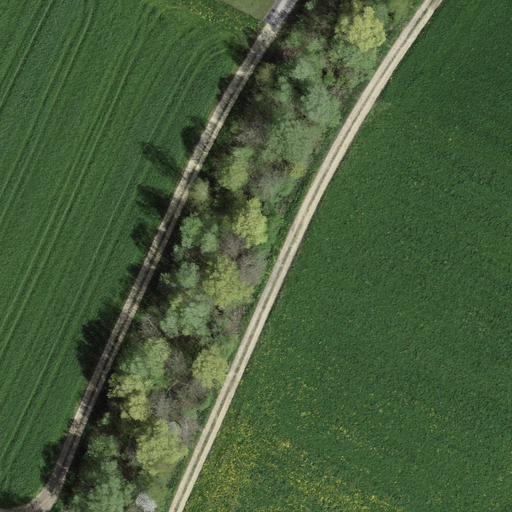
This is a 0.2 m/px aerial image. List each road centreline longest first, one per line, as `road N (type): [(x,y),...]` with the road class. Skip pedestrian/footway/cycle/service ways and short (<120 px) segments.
road 1 (track): [(433,0),(341,144),(290,245),(175,511)]
road 2 (track): [(47,511),(207,136),(295,0)]
